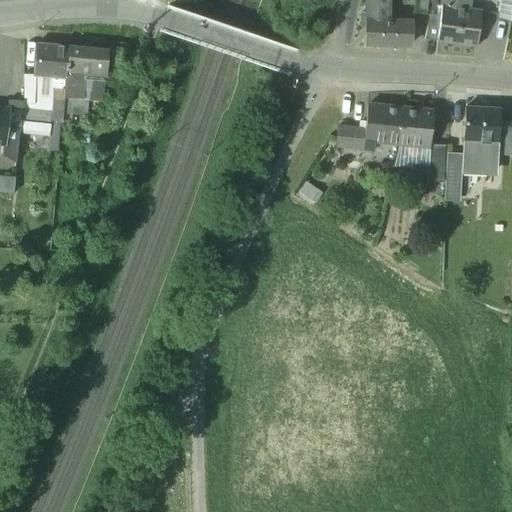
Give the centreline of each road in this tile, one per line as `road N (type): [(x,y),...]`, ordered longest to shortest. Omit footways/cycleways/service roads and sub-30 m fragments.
road 1 (unclassified): [(511,83),(294,63),(107,6),(0,16)]
road 2 (track): [(0,437),(149,40)]
road 3 (track): [(194,369),(327,69)]
road 4 (track): [(199,511),(194,369)]
